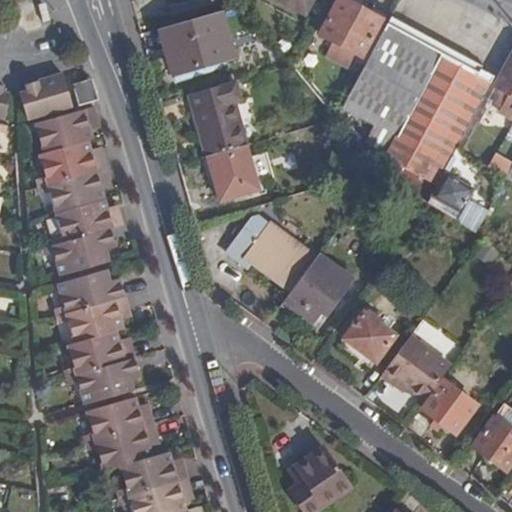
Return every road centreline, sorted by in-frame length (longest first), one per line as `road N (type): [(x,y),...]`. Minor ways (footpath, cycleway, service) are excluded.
road 1 (residential): [(478,511),(183,296)]
road 2 (secondary): [(98,0),(183,296)]
road 3 (secondary): [(183,296),(245,511)]
